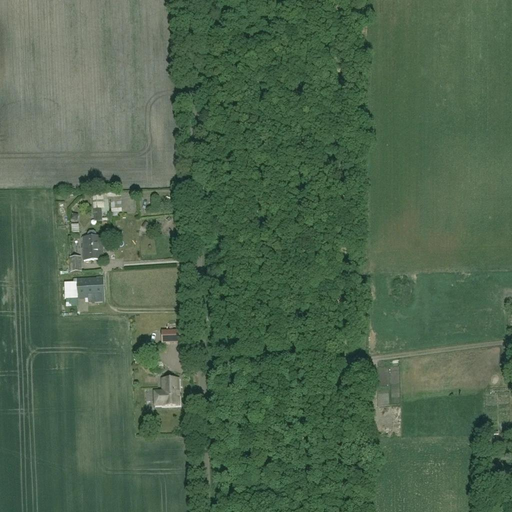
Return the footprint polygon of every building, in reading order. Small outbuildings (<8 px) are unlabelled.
[(104,196),(93,197),(94,210),(102,209),(105,209),(104,196)] [(95,222),(103,221),(102,209),(94,210),(95,222)] [(84,261),(103,260),(102,237),(96,237),(96,234),(94,232),(90,232),(88,235),(88,238),(82,238),(84,261)] [(78,257),(70,258),(70,273),(81,272),(81,263),(79,263),(78,257)] [(73,280),(73,283),(65,284),(66,301),(89,300),(89,303),(104,302),(103,278),(73,280)] [(162,332),(162,344),(181,344),(181,331),(162,332)] [(154,392),(154,395),(155,406),(163,406),(163,407),(179,406),(178,379),(162,380),(162,392),(154,392)]
